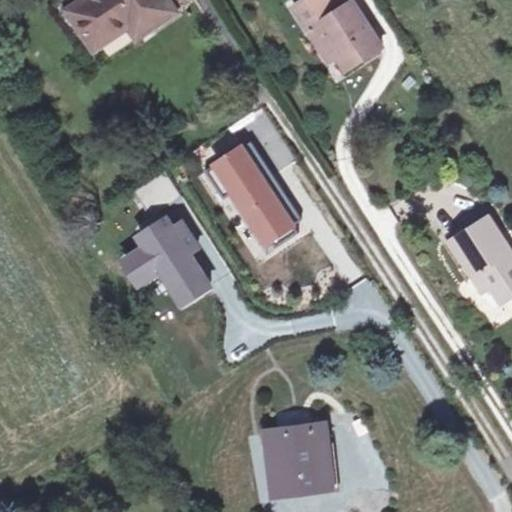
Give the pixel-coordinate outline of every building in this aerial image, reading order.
[(175,0),(93,0),(73,15),(101,50),(121,35),(150,14),(159,25),(181,8),(175,0)] [(307,29),(315,23),(335,55),(344,69),(381,46),(351,0),(349,0),(341,5),(337,0),(297,0),(291,5),(307,29)] [(315,23),(307,29),(326,60),(335,55),(315,23)] [(249,148),(241,153),(257,178),(265,172),(249,148)] [(240,152),(204,175),(221,202),(231,195),(262,242),(266,240),(273,251),(295,237),(289,228),(286,223),(294,218),(265,172),(257,178),(241,153),(240,152)] [(425,169),(400,182),(406,193),(431,180),(425,169)] [(161,175),(130,195),(147,221),(178,201),(161,175)] [(496,300),(509,291),(511,288),(511,282),(511,281),(511,279),(511,252),(509,255),(505,249),(480,213),(443,239),(476,289),(485,283),(496,300)] [(294,218),(286,223),(289,228),(297,223),(294,218)] [(140,250),(120,263),(135,288),(156,275),(176,305),(205,287),(185,257),(194,251),(178,226),(169,231),(163,222),(134,240),(140,250)] [(270,499),(328,492),(321,432),(263,439),(270,499)]
